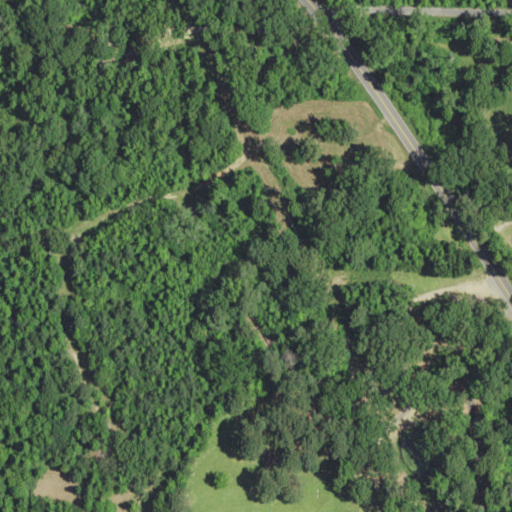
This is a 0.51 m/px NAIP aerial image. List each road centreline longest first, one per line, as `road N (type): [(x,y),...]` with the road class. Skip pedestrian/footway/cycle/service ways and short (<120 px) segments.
road 1 (secondary): [(511,301),(307,0)]
road 2 (residential): [(323,19),(388,9),(511,12)]
